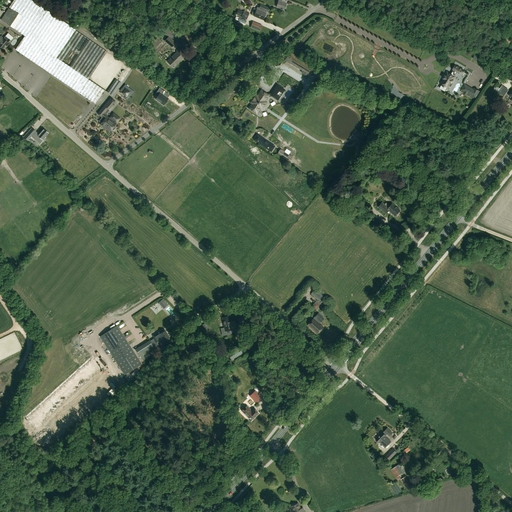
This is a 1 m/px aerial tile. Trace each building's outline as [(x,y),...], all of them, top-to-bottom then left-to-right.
[(107,52),(30,0),(14,0),(9,7),(22,16),(13,28),(24,36),(88,79),(107,52)] [(282,2),(282,0),(278,0),(276,7),(284,10),(287,3),(282,2)] [(265,13),(266,12),(267,12),(269,8),(260,4),(259,8),(257,7),(256,9),(254,8),(251,15),(254,16),(263,20),(266,13),(265,13)] [(13,28),(22,16),(9,7),(1,20),(13,28)] [(243,11),(241,17),(246,20),(249,14),(243,11)] [(252,21),(250,27),(259,31),(262,25),(252,21)] [(176,34),(168,31),(168,30),(165,29),(163,33),(174,38),(176,34)] [(0,46),(3,49),(5,46),(6,47),(11,41),(5,36),(3,38),(0,36),(0,46)] [(88,79),(24,36),(15,49),(95,104),(104,90),(88,79)] [(176,43),(168,36),(164,41),(172,48),(176,43)] [(121,53),(112,47),(111,50),(119,56),(121,53)] [(172,66),(174,64),(176,65),(184,57),(182,56),(177,51),(167,61),(172,66)] [(307,73),(307,74),(312,65),(290,52),(285,60),(302,71),(301,72),(306,75),(307,73)] [(442,83),(443,84),(441,86),(443,87),(444,88),(444,87),(447,89),(448,86),(449,87),(451,82),(452,83),(454,80),(453,80),(455,76),(457,72),(460,74),(462,69),(455,65),(453,70),(451,74),(447,72),(445,75),(443,78),(444,78),(442,83)] [(112,96),(121,83),(115,79),(107,92),(112,96)] [(511,85),(508,82),(503,90),(507,93),(511,86),(511,85)] [(473,89),(464,84),(460,91),(463,93),(462,94),(466,96),(467,95),(475,100),(480,91),(474,88),(473,89)] [(134,92),(125,85),(120,91),(129,98),(134,92)] [(261,90),(255,98),(254,97),(250,102),(252,103),(249,108),(256,113),(255,112),(258,108),(261,109),(266,102),(264,101),(267,97),(273,96),(277,99),(283,90),(277,86),(272,93),(267,94),(261,90)] [(157,97),(156,99),(163,105),(168,99),(165,96),(167,93),(160,88),(155,95),(157,97)] [(104,114),(108,109),(110,111),(117,103),(110,97),(102,107),(102,108),(97,113),(102,117),(99,121),(101,123),(107,117),(108,116),(106,114),(106,115),(104,114)] [(107,117),(101,123),(101,124),(109,131),(111,130),(112,131),(113,131),(114,131),(115,130),(116,129),(116,128),(115,127),(114,126),(115,124),(116,123),(116,124),(121,119),(113,112),(109,117),(110,118),(109,119),(107,117)] [(43,129),(38,135),(35,132),(36,132),(31,127),(23,136),(28,140),(32,136),(40,143),(45,137),(48,133),(43,129)] [(253,139),(270,151),(273,146),(260,137),(260,136),(258,135),(257,135),(256,136),(255,136),(254,137),(254,138),(253,139)] [(291,157),(288,154),(284,151),(280,149),(277,154),(288,161),(291,157)] [(386,202),(385,204),(382,202),(378,207),(386,213),(389,210),(396,215),(400,210),(392,203),(390,206),(386,202)] [(311,294),(318,301),(323,296),(315,289),(311,294)] [(168,307),(172,304),(166,295),(162,298),(168,307)] [(313,318),(307,326),(316,334),(323,327),(319,324),(324,318),(318,313),(313,318)] [(228,316),(222,317),(224,328),(225,331),(239,328),(237,317),(232,318),(233,322),(230,323),(228,316)] [(209,334),(204,324),(200,325),(205,336),(209,334)] [(142,364),(117,325),(100,336),(125,375),(142,364)] [(163,332),(162,330),(152,336),(154,338),(150,341),(149,340),(135,349),(143,361),(157,352),(154,347),(158,344),(164,340),(169,337),(165,331),(163,332)] [(93,352),(95,351),(97,354),(98,353),(100,355),(102,353),(99,348),(97,349),(95,345),(91,348),(93,352)] [(231,359),(244,352),(241,347),(228,355),(231,359)] [(119,378),(108,367),(90,384),(96,391),(104,384),(106,386),(109,383),(111,386),(119,378)] [(256,402),(261,396),(258,393),(255,390),(249,395),(256,402)] [(254,408),(252,410),(247,405),(241,410),(248,418),(250,416),(252,419),(258,413),(254,408)] [(390,436),(393,433),(388,428),(383,432),(375,439),(379,443),(379,442),(385,447),(391,441),(385,436),(387,434),(390,436)] [(397,452),(393,448),(385,456),(389,460),(397,452)] [(398,464),(391,469),(397,480),(400,478),(399,475),(403,472),(398,464)] [(406,476),(401,479),(407,488),(411,485),(406,476)] [(423,484),(420,479),(412,484),(415,489),(423,484)] [(305,511),(303,507),(300,509),(298,503),(291,507),(293,511),(305,511)]
